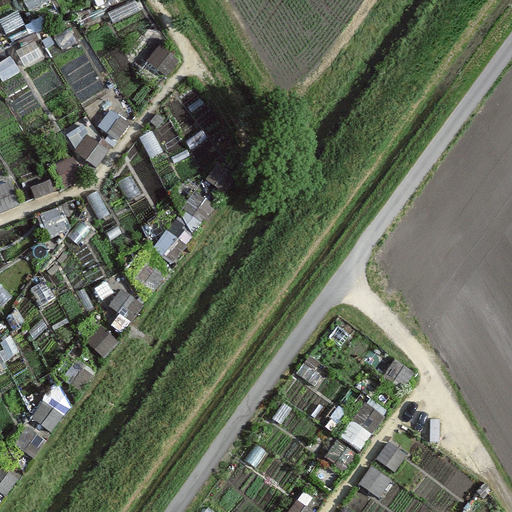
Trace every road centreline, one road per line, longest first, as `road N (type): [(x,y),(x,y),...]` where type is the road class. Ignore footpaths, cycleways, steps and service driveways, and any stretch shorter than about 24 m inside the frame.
road 1 (unclassified): [(172,511),(511,46)]
road 2 (track): [(342,281),(412,349),(511,508)]
road 3 (track): [(193,61),(97,183),(0,220)]
road 4 (track): [(155,0),(249,137)]
road 5 (track): [(329,511),(433,383)]
